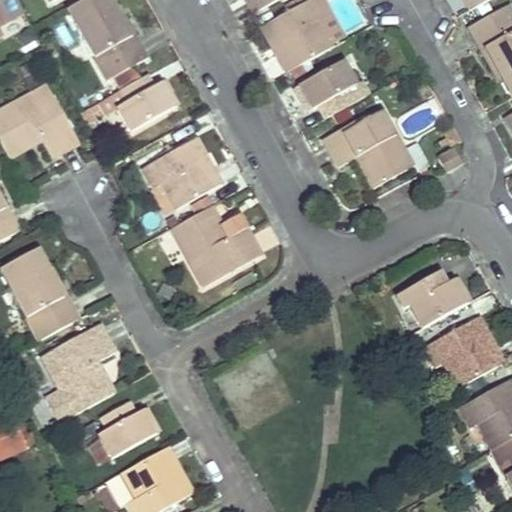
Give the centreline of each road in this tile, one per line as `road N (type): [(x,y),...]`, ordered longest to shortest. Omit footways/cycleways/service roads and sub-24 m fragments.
road 1 (residential): [(325,263),(316,279),(165,365),(245,511)]
road 2 (residential): [(177,0),(325,263)]
road 3 (residential): [(400,0),(483,151),(468,216)]
road 4 (residential): [(325,263),(432,218),(468,216)]
